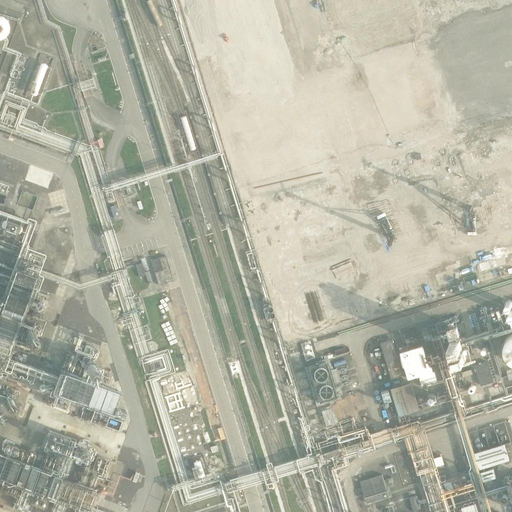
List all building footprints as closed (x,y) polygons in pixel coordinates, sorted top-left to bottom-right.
[(321,116),(284,128),(302,185),(339,173),(321,116)] [(338,202),(303,213),(329,295),(364,284),(338,202)] [(165,256),(151,261),(158,285),(173,281),(165,256)] [(145,276),(141,264),(135,266),(139,278),(145,276)] [(84,293),(82,285),(76,279),(71,285),(65,279),(51,277),(49,284),(63,286),(55,288),(52,291),(59,292),(59,294),(62,298),(65,295),(67,285),(73,286),(71,288),(73,294),(77,293),(79,283),(82,298),(77,293),(77,295),(82,300),(76,306),(71,308),(72,311),(74,309),(75,313),(91,316),(89,307),(83,301),(84,293)] [(61,316),(65,317),(66,306),(63,306),(63,305),(43,304),(42,318),(61,319),(61,316)] [(511,332),(510,334),(507,336),(505,338),(503,341),(502,344),(501,347),(501,351),(502,354),(503,357),(505,360),(507,363),(510,365),(511,365),(511,332)] [(392,340),(380,343),(391,379),(402,376),(392,340)] [(325,358),(306,363),(316,403),(335,398),(325,358)] [(487,362),(474,366),(480,386),(493,382),(487,362)] [(113,407),(118,388),(75,376),(71,390),(70,389),(68,396),(89,402),(92,392),(97,393),(97,394),(101,395),(98,403),(113,407)] [(399,414),(420,409),(413,381),(382,390),(386,406),(396,403),(399,414)] [(110,414),(114,426),(123,423),(119,411),(110,414)] [(53,468),(0,452),(0,478),(54,495),(64,462),(66,461),(67,459),(52,448),(90,459),(77,451),(78,450),(73,437),(48,430),(43,445),(64,460),(45,454),(55,461),(53,468)] [(509,461),(504,445),(474,454),(479,470),(509,461)] [(496,479),(493,469),(480,473),(484,486),(492,483),(491,480),(496,479)] [(366,504),(388,497),(381,475),(360,482),(366,504)] [(416,496),(409,498),(413,511),(420,510),(416,496)] [(475,499),(475,503),(463,502),(462,511),(484,511),(485,499),(475,499)]
